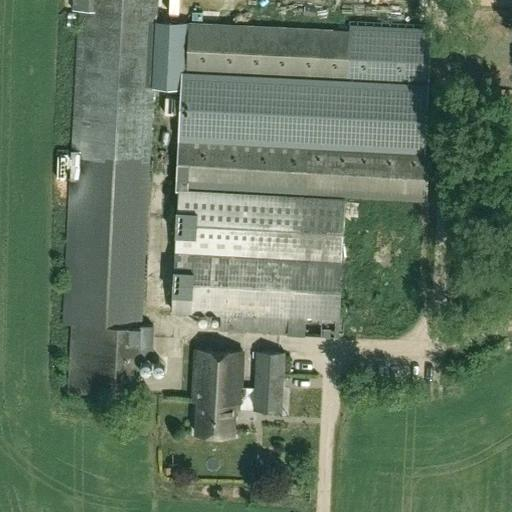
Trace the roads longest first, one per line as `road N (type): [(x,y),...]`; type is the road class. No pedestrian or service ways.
road 1 (track): [(442,0),(437,346)]
road 2 (track): [(511,325),(437,346),(348,354)]
